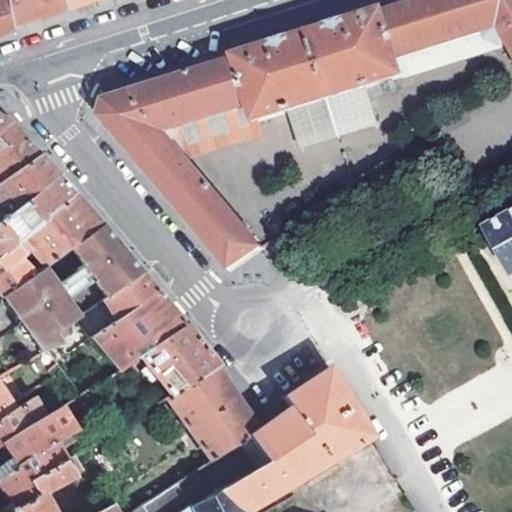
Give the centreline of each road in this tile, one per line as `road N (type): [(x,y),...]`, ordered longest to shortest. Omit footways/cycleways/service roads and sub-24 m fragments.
road 1 (residential): [(42,57),(67,136),(199,290),(253,324)]
road 2 (residential): [(42,57),(229,0)]
